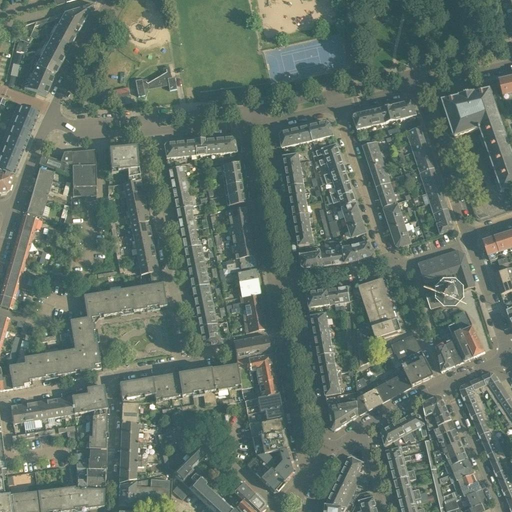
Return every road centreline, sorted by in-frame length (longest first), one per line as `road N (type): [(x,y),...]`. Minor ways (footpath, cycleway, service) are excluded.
road 1 (residential): [(109,377),(181,363),(152,130)]
road 2 (residential): [(0,311),(39,322),(52,300),(70,305),(90,261),(91,208),(101,200),(101,133)]
road 3 (residential): [(271,288),(307,474)]
road 4 (residential): [(323,454),(294,279)]
road 5 (residential): [(245,123),(271,288)]
road 6 (residential): [(390,263),(336,105)]
road 7 (residential): [(470,239),(416,86)]
road 8 (residential): [(294,279),(263,122)]
road 9 (residential): [(277,507),(229,462),(237,445),(225,428),(178,439)]
road 10 (residential): [(443,384),(498,511)]
road 11 (residential): [(112,511),(109,377)]
road 12 (tertiary): [(49,117),(111,0)]
road 13 (residential): [(506,357),(470,239)]
